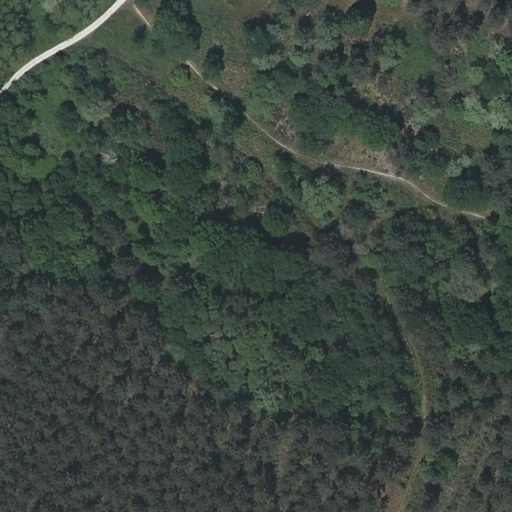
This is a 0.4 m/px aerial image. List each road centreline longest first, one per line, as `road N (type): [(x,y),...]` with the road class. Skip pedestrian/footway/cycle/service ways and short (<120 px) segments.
road 1 (track): [(398,511),(425,448),(428,381),(390,287),(224,127),(91,28)]
road 2 (track): [(0,92),(121,0)]
